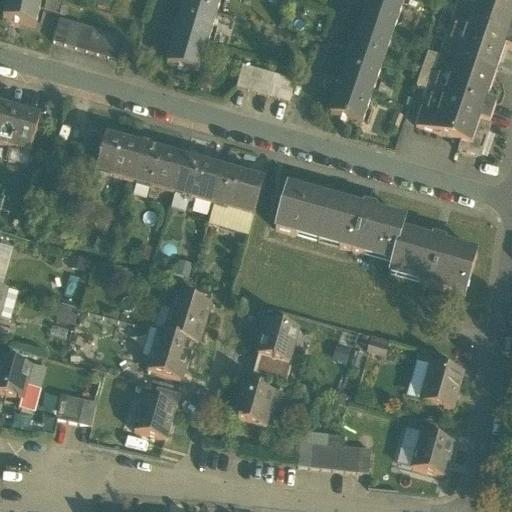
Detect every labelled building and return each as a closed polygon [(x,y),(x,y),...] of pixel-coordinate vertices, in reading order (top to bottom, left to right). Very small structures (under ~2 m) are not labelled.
[(34,30),(41,0),(6,0),(1,22),(34,30)] [(185,0),(184,6),(216,16),(220,0),(185,0)] [(369,0),(360,27),(350,57),(339,87),(328,118),(360,128),(370,98),(381,68),(391,38),(402,8),(404,0),(369,0)] [(459,0),(438,60),(455,66),(478,0),(459,0)] [(511,24),(511,0),(478,0),(455,66),(494,79),(503,51),(511,53),(511,34),(509,33),(511,24)] [(184,6),(175,37),(207,46),(216,16),(184,6)] [(53,46),(118,65),(124,42),(59,24),(53,46)] [(197,78),(207,46),(175,37),(165,68),(197,78)] [(416,90),(427,93),(438,60),(427,56),(416,90)] [(470,148),(475,133),(437,120),(455,66),(438,60),(427,93),(415,129),(459,144),(470,148)] [(494,79),(455,66),(437,120),(475,133),(476,131),(478,124),(485,104),(494,79)] [(235,91),(288,107),(294,85),(242,70),(235,91)] [(494,108),(485,104),(478,124),(488,127),(494,108)] [(40,122),(0,110),(0,149),(30,158),(40,122)] [(487,134),(476,131),(475,133),(470,148),(459,144),(457,153),(479,160),(487,134)] [(95,176),(135,187),(145,152),(105,141),(99,161),(95,176)] [(184,163),(145,152),(135,187),(174,198),(184,163)] [(76,183),(91,188),(95,176),(99,161),(84,156),(76,183)] [(222,174),(184,163),(174,198),(212,209),(222,174)] [(262,185),(222,174),(212,209),(252,220),(262,185)] [(388,277),(464,299),(476,258),(443,249),(444,244),(431,241),(430,245),(401,237),(404,225),(374,216),(375,212),(363,209),(361,213),(286,192),(274,233),(391,266),(388,277)] [(177,299),(165,337),(191,346),(198,348),(210,309),(177,299)] [(257,358),(288,366),(297,332),(266,323),(257,358)] [(179,385),(191,346),(165,337),(159,335),(159,337),(147,375),(179,385)] [(430,370),(442,373),(445,362),(418,354),(415,366),(430,371),(430,370)] [(257,358),(252,377),(286,387),(291,367),(288,366),(257,358)] [(0,399),(21,405),(25,389),(30,370),(0,361),(0,399)] [(30,370),(25,389),(40,393),(45,374),(30,370)] [(420,405),(451,413),(461,378),(442,373),(430,370),(430,371),(420,405)] [(233,422),(263,431),(274,397),(243,388),(233,422)] [(36,409),(40,393),(25,389),(21,405),(36,409)] [(174,411),(176,412),(180,399),(157,393),(153,404),(174,410),(174,411)] [(55,423),(67,426),(72,403),(60,400),(55,423)] [(133,436),(165,445),(174,411),(174,410),(153,404),(143,401),(133,436)] [(67,426),(79,428),(84,405),(72,403),(67,426)] [(95,408),(84,405),(79,428),(90,431),(95,408)] [(421,438),(433,441),(436,430),(409,422),(406,436),(420,440),(421,438)] [(411,473),(442,482),(452,447),(433,441),(421,438),(420,440),(411,473)] [(297,471),(309,472),(312,448),(299,447),(297,471)] [(309,472),(321,474),(323,450),(312,448),(309,472)] [(321,474),(332,475),(334,451),(323,450),(321,474)] [(332,475),(345,476),(348,452),(334,451),(332,475)] [(359,453),(348,452),(345,476),(356,477),(359,453)] [(356,477),(367,478),(370,454),(359,453),(356,477)]
